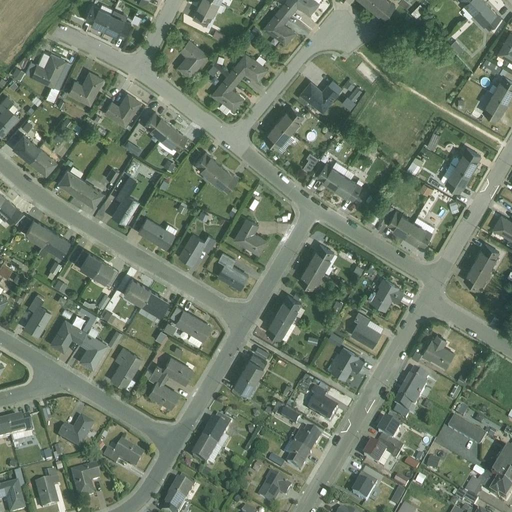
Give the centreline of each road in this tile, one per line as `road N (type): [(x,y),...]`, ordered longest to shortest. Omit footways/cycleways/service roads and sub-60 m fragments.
road 1 (residential): [(0,158),(43,197),(245,319)]
road 2 (residential): [(426,298),(300,511)]
road 3 (residential): [(233,142),(316,42),(345,30)]
road 4 (residential): [(435,281),(511,148)]
road 5 (residential): [(435,281),(313,206)]
road 6 (residential): [(245,319),(177,440)]
road 7 (residential): [(313,206),(245,319)]
road 8 (residential): [(177,440),(69,380)]
road 9 (residential): [(233,142),(138,65)]
